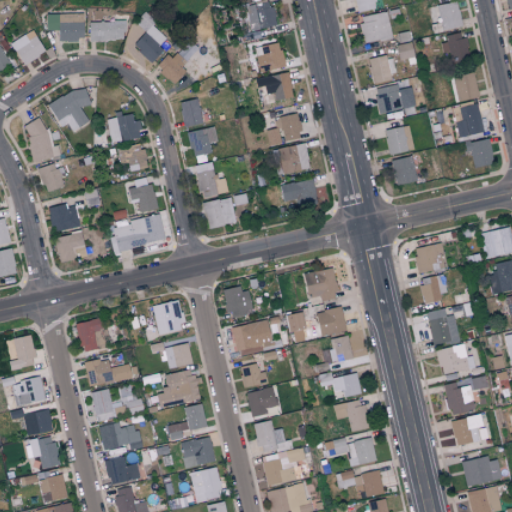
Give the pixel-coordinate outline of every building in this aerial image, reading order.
[(375,9),(373,0),(354,0),(356,11),(375,9)] [(455,1),(435,6),(440,22),(431,25),(434,34),(462,26),(455,1)] [(248,29),(274,27),(272,2),(247,3),(248,29)] [(362,42),(390,39),(386,12),(359,15),(362,42)] [(45,14),(45,30),(57,30),(57,40),(82,40),(81,13),(45,14)] [(150,62),(161,49),(158,46),(166,37),(141,15),(134,22),(145,32),(132,45),(150,62)] [(87,22),(88,40),(123,40),(123,21),(87,22)] [(44,51),(31,30),(9,43),(22,64),(44,51)] [(449,59),(465,58),(464,33),(442,34),(443,52),(449,52),(449,59)] [(283,67),(278,42),(252,47),(258,72),(283,67)] [(394,45),(397,59),(413,57),(410,42),(394,45)] [(168,51),(154,67),(172,83),(184,70),(179,65),(181,63),(168,51)] [(366,59),(371,83),(394,79),(389,55),(366,59)] [(268,75),(274,100),(291,96),(286,72),(268,75)] [(453,101),(477,98),(474,73),(450,76),(453,101)] [(372,88),(377,113),(400,109),(395,84),(372,88)] [(58,127),(67,123),(70,130),(87,122),(79,108),(89,103),(81,86),(47,103),(58,127)] [(178,101),(182,126),(200,123),(197,98),(178,101)] [(482,131),(476,103),(458,107),(462,120),(454,121),(458,137),(482,131)] [(132,121),(130,112),(113,115),(114,117),(105,119),(110,143),(140,137),(136,120),(132,121)] [(267,145),(281,143),(281,141),(299,138),(295,114),(273,118),(274,128),(264,130),(267,145)] [(29,160),(59,158),(58,145),(46,146),(44,120),(26,121),(29,160)] [(215,141),(212,126),(185,132),(191,156),(210,152),(208,142),(215,141)] [(384,129),(387,153),(409,151),(406,126),(384,129)] [(464,142),(465,152),(470,151),(471,166),(491,164),(488,139),(464,142)] [(276,148),(281,174),(308,168),(303,143),(276,148)] [(145,168),(141,144),(115,148),(118,163),(127,162),(128,171),(145,168)] [(413,181),(410,157),(391,159),(394,184),(413,181)] [(194,165),(199,197),(226,193),(223,177),(213,179),(210,162),(194,165)] [(61,167),(54,169),(52,163),(36,168),(44,192),(63,186),(60,177),(64,176),(61,167)] [(132,180),(133,187),(126,188),(129,203),(136,202),(138,212),(154,209),(148,176),(132,180)] [(314,202),(311,179),(279,184),(282,207),(314,202)] [(84,207),(98,205),(95,189),(82,191),(84,207)] [(246,202),(243,193),(231,196),(233,205),(246,202)] [(206,229),(234,223),(229,197),(201,202),(206,229)] [(65,207),(64,204),(48,207),(51,232),(78,228),(74,206),(65,207)] [(111,224),(113,236),(108,236),(110,250),(163,242),(159,216),(111,224)] [(479,232),(484,259),(511,253),(511,249),(508,227),(479,232)] [(81,232),(53,237),(57,262),(76,259),(75,256),(84,254),(81,232)] [(412,248),(416,273),(444,267),(439,243),(412,248)] [(0,276),(15,273),(10,248),(0,249),(0,276)] [(511,260),(494,262),(495,272),(487,273),(489,292),(511,289),(511,260)] [(307,298),(318,296),(319,301),(337,297),(330,267),(301,274),(307,298)] [(446,296),(441,274),(418,279),(423,301),(446,296)] [(240,292),(238,286),(221,290),(227,318),(251,313),(246,290),(240,292)] [(156,334),(182,330),(177,301),(151,305),(156,334)] [(319,336),(345,330),(339,306),(314,312),(319,336)] [(457,340),(452,315),(444,316),(443,308),(424,312),(432,346),(457,340)] [(284,315),(287,331),(303,328),(300,312),(284,315)] [(73,324),(81,353),(103,347),(96,318),(73,324)] [(229,327),(235,353),(271,345),(265,319),(229,327)] [(292,331),(293,341),(302,340),(301,330),(292,331)] [(510,365),(511,363),(511,333),(503,336),(510,365)] [(35,357),(29,334),(11,339),(16,359),(7,361),(10,373),(32,368),(29,358),(35,357)] [(332,362),(351,358),(346,335),(327,339),(332,362)] [(168,369),(190,363),(185,343),(162,348),(168,369)] [(472,355),(464,357),(463,345),(435,348),(439,373),(474,369),(472,355)] [(263,372),(276,371),(274,351),(260,353),(263,372)] [(491,357),(493,369),(500,368),(498,356),(491,357)] [(108,367),(106,358),(82,362),(87,386),(130,379),(128,364),(108,367)] [(238,367),(242,388),(266,383),(263,371),(258,372),(256,363),(238,367)] [(196,400),(191,369),(163,374),(165,389),(154,391),(157,407),(196,400)] [(331,377),(330,372),(317,375),(319,386),(331,384),(334,398),(359,394),(355,373),(331,377)] [(471,389),(485,387),(483,375),(469,378),(471,389)] [(44,398),(38,376),(9,384),(15,406),(44,398)] [(442,384),(448,415),(473,410),(468,385),(459,387),(457,381),(442,384)] [(265,414),(265,408),(274,407),(272,388),(246,390),(249,416),(265,414)] [(90,391),(93,421),(111,419),(108,389),(90,391)] [(366,429),(360,399),(331,405),(334,419),(347,417),(349,432),(366,429)] [(204,427),(200,403),(182,406),(184,421),(165,425),(168,440),(181,438),(180,431),(204,427)] [(22,413),(24,434),(50,432),(48,410),(22,413)] [(486,438),(483,426),(481,426),(478,413),(449,421),(455,446),(486,438)] [(252,424),(258,453),(286,447),(281,427),(271,430),(269,420),(252,424)] [(97,426),(101,451),(138,444),(135,424),(118,427),(117,422),(97,426)] [(40,468),(57,466),(52,436),(25,440),(27,458),(38,456),(40,468)] [(213,461),(207,436),(178,443),(184,468),(213,461)] [(326,456),(346,452),(349,466),(375,461),(370,438),(344,443),(343,438),(323,442),(326,456)] [(265,485),(300,479),(297,460),(303,459),(301,448),(260,455),(265,485)] [(460,461),(465,487),(499,480),(495,459),(488,461),(486,456),(460,461)] [(137,480),(136,464),(124,465),(123,457),(104,459),(106,483),(137,480)] [(188,473),(194,503),(220,497),(214,467),(188,473)] [(382,493),(378,470),(352,476),(351,470),(333,474),(336,489),(353,485),(356,498),(382,493)] [(41,502),(65,498),(61,475),(38,478),(41,502)] [(19,476),(19,484),(35,484),(35,477),(19,476)] [(265,490),(268,511),(282,511),(290,511),(308,511),(311,511),(309,499),(304,499),(301,484),(265,490)] [(465,492),(469,511),(492,511),(500,510),(494,485),(465,492)] [(145,511),(144,501),(132,503),(129,486),(112,490),(116,511),(145,511)] [(365,511),(386,511),(385,499),(365,502),(365,511)] [(71,511),(70,502),(33,510),(33,511),(71,511)] [(224,511),(223,502),(205,504),(205,511),(224,511)]
